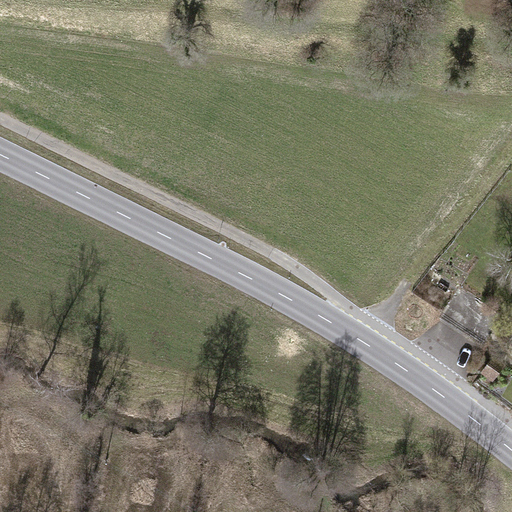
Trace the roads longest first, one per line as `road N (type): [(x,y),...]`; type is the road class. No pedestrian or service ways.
road 1 (tertiary): [(511,449),(365,345),(0,164)]
road 2 (track): [(365,345),(511,162)]
